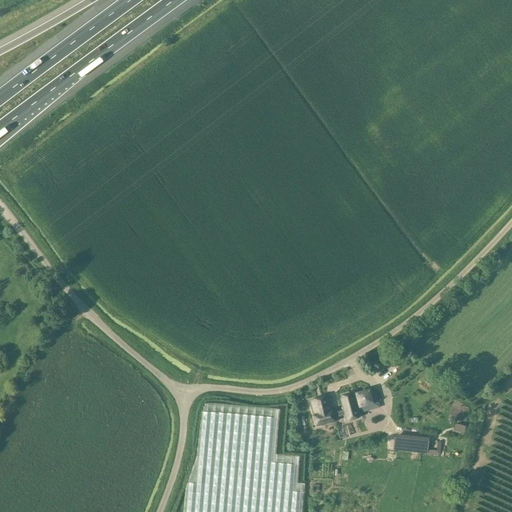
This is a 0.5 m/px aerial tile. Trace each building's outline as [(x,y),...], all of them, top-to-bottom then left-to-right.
[(378,409),(373,391),(355,396),(360,414),(378,409)] [(359,418),(353,395),(340,399),(343,411),(333,414),(328,396),(309,400),(316,426),(334,421),(334,419),(344,416),(345,421),(359,418)] [(453,431),(464,432),(465,425),(454,423),(453,431)] [(427,437),(393,435),(392,450),(426,452),(427,437)] [(429,453),(440,454),(441,441),(436,440),(436,447),(429,446),(429,453)]
